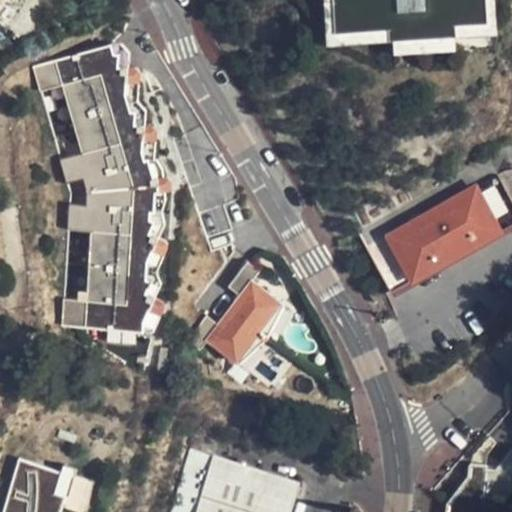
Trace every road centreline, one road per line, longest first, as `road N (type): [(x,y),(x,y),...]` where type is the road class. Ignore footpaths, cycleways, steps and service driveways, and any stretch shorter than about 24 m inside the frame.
road 1 (residential): [(397,441),(347,325),(194,74),(162,0)]
road 2 (residential): [(397,441),(455,409),(511,360)]
